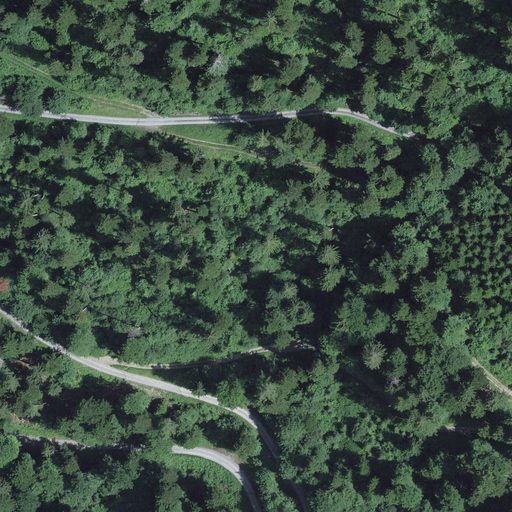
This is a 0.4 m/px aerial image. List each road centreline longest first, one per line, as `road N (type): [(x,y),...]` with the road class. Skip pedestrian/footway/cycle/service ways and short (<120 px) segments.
road 1 (track): [(511,200),(450,148),(340,108),(124,123),(0,106)]
road 2 (track): [(124,123),(329,168),(417,219),(468,354),(511,397)]
road 3 (track): [(511,440),(411,423),(319,345),(263,346),(186,367),(103,360),(92,366)]
road 4 (track): [(262,511),(254,489),(226,461),(0,432)]
road 5 (track): [(92,366),(248,418),(293,476),(307,511)]
road 6 (track): [(160,120),(0,54)]
